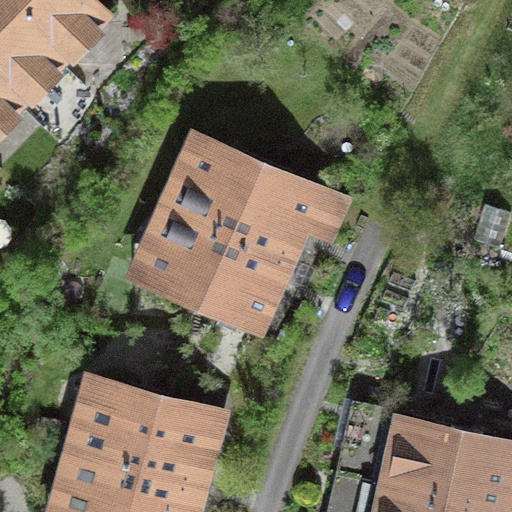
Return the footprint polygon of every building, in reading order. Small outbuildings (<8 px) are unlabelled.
[(101,0),(0,0),(0,150),(126,24),(101,0)] [(162,213),(303,273),(336,197),(194,137),(162,213)] [(303,273),(162,213),(131,283),(273,343),(303,273)] [(76,462),(216,498),(235,423),(95,388),(76,462)] [(382,488),(485,511),(511,511),(511,448),(398,421),(382,488)] [(212,511),(216,498),(76,462),(63,511),(212,511)] [(485,511),(382,488),(376,511),(485,511)]
